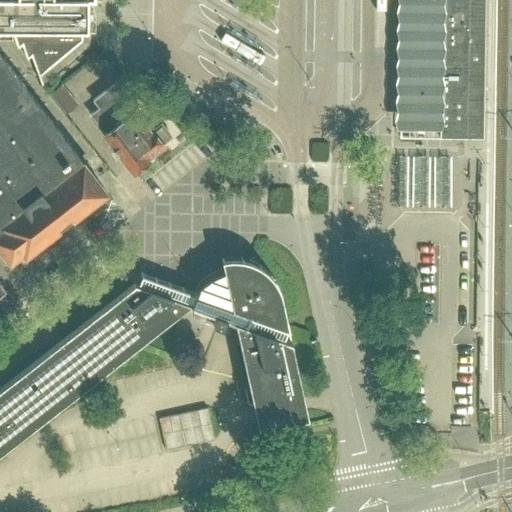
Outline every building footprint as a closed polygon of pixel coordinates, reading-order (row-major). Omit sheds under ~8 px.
[(0,0),(0,22),(2,21),(7,35),(8,35),(11,31),(17,46),(21,42),(26,57),(30,54),(41,83),(42,82),(39,74),(81,39),(81,0),(0,0)] [(464,9),(463,0),(400,0),(400,9),(410,9),(409,63),(399,62),(399,117),(439,117),(439,136),(462,136),(463,46),(467,46),(468,9),(464,9)] [(0,243),(8,253),(20,244),(22,247),(55,222),(56,223),(70,212),(69,211),(101,186),(80,158),(79,158),(73,150),(73,149),(0,56),(0,243)] [(133,108),(127,99),(113,82),(91,99),(97,106),(89,113),(103,132),(102,133),(131,170),(134,168),(138,169),(144,164),(144,160),(147,158),(146,156),(162,144),(160,142),(169,135),(159,121),(151,128),(150,126),(149,127),(134,107),(133,108)] [(64,113),(77,103),(61,83),(49,94),(64,113)] [(234,321),(240,345),(253,406),(254,409),(256,420),(257,426),(307,415),(306,410),(303,398),(302,395),(288,331),(280,293),(279,289),(278,284),(276,280),(273,276),(270,272),(266,268),(262,265),(259,263),(253,259),(250,258),(249,258),(248,262),(246,265),(245,268),(222,267),(209,274),(198,282),(198,283),(195,290),(140,271),(140,273),(136,283),(134,282),(133,283),(0,386),(0,450),(189,304),(207,311),(204,318),(212,321),(212,322),(216,324),(217,324),(222,326),(225,318),(234,321)] [(152,405),(153,434),(201,432),(200,404),(152,405)]
